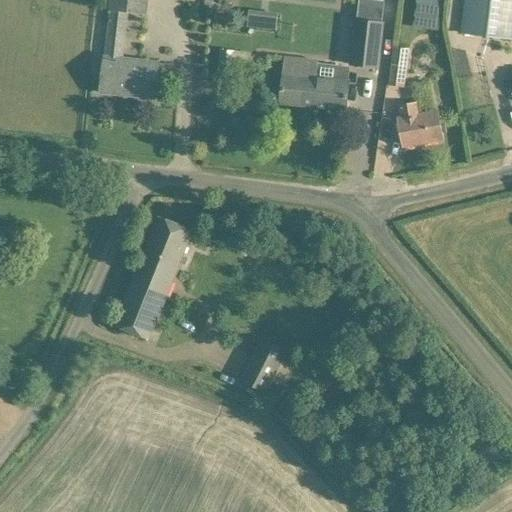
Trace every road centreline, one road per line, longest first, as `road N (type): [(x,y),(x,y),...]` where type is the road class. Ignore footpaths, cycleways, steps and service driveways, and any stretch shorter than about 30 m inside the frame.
road 1 (unclassified): [(0,458),(77,331),(146,173)]
road 2 (unclassified): [(349,200),(511,391)]
road 3 (unclassified): [(146,173),(349,200)]
road 4 (unclassified): [(349,200),(511,168)]
road 5 (unclassified): [(0,154),(146,173)]
